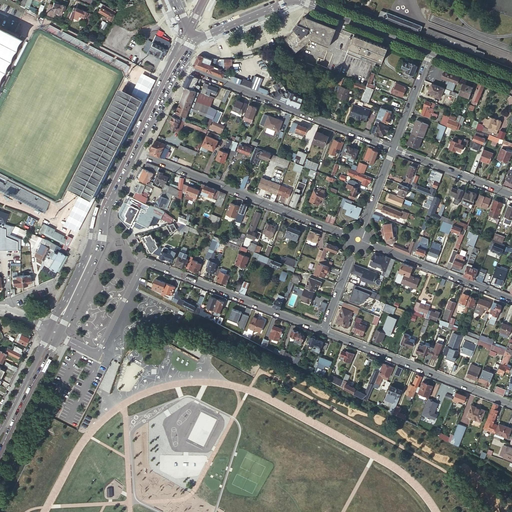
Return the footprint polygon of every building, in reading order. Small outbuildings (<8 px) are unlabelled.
[(54,2),(53,1),(51,7),(54,8),(51,14),(53,14),(54,11),(60,13),(61,11),(63,5),(59,4),(57,3),(57,2),(55,1),(54,1),(54,2)] [(102,4),(111,9),(112,6),(103,1),(101,4),(102,4)] [(107,16),(111,9),(102,4),(100,7),(97,11),(107,16)] [(79,21),(82,22),(86,12),(82,10),(81,10),(76,8),(75,8),(73,7),(71,12),(74,13),(72,17),(74,18),(75,17),(77,18),(78,16),(80,16),(81,16),(79,21)] [(380,11),(378,17),(425,35),(426,32),(420,30),(422,27),(380,11)] [(287,37),(286,38),(297,51),(312,39),(330,46),(337,28),(307,16),(302,18),(301,20),(298,25),(296,27),(295,28),(294,29),(293,30),(292,32),(291,32),(290,33),(288,35),(287,37)] [(47,29),(124,69),(127,63),(50,23),(47,29)] [(14,32),(0,25),(0,40),(14,48),(20,36),(14,32)] [(426,32),(425,35),(441,42),(444,35),(427,29),(426,32)] [(356,35),(354,34),(346,54),(348,55),(356,35)] [(388,48),(356,35),(348,55),(360,59),(361,57),(376,63),(381,65),(388,48)] [(444,35),(441,42),(483,58),(484,54),(475,50),(476,48),(444,35)] [(148,41),(143,51),(148,53),(147,55),(148,56),(149,54),(154,56),(153,56),(161,60),(169,44),(168,42),(156,36),(153,43),(148,41)] [(0,75),(14,48),(0,40),(0,75)] [(195,66),(223,77),(225,71),(214,66),(215,65),(210,63),(211,61),(212,59),(200,55),(199,55),(198,55),(194,63),(195,66)] [(235,77),(232,59),(230,59),(227,59),(220,59),(220,60),(222,61),(221,65),(224,65),(225,68),(227,69),(229,69),(231,80),(235,82),(235,77)] [(407,80),(413,82),(415,79),(412,78),(417,65),(412,63),(411,64),(404,61),(402,67),(405,68),(404,71),(410,73),(407,80)] [(311,70),(313,65),(306,62),(304,67),(311,70)] [(152,66),(146,63),(143,68),(150,72),(152,66)] [(371,84),(375,74),(371,72),(366,86),(372,88),(373,85),(371,84)] [(434,72),(430,82),(432,83),(436,84),(440,74),(434,72)] [(454,76),(445,72),(442,78),(457,84),(460,77),(455,75),(454,76)] [(186,79),(183,85),(197,91),(198,90),(200,86),(198,85),(201,79),(190,75),(187,76),(186,79)] [(235,82),(267,94),(268,90),(260,87),(263,79),(255,76),(252,83),(242,79),(241,79),(235,77),(235,82)] [(280,81),(277,83),(278,84),(283,93),(286,89),(284,86),(283,86),(280,81)] [(366,86),(353,81),(351,86),(364,91),(366,86)] [(395,88),(393,87),(391,92),(402,96),(406,87),(396,83),(395,88)] [(436,84),(432,83),(429,91),(430,91),(436,94),(436,95),(436,96),(440,97),(443,91),(444,87),(436,84)] [(472,87),(462,83),(459,93),(460,94),(469,97),(472,87)] [(484,85),(478,83),(476,88),(477,88),(471,104),(476,106),(484,85)] [(270,95),(279,99),(283,93),(278,84),(274,86),(276,91),(270,95)] [(195,103),(199,92),(197,91),(183,85),(184,91),(183,94),(182,97),(192,101),(195,103)] [(206,90),(205,93),(209,94),(210,91),(215,93),(217,89),(208,85),(206,90)] [(349,90),(340,86),(336,96),(345,100),(349,90)] [(368,102),(373,89),(372,88),(366,86),(364,91),(360,99),(368,102)] [(279,99),(299,107),(303,97),(294,94),(294,92),(294,90),(291,89),(289,90),(286,89),(283,93),(279,99)] [(90,199),(91,200),(143,99),(141,98),(126,91),(124,94),(118,105),(116,104),(110,116),(112,117),(103,135),(101,134),(95,146),(97,147),(87,165),(86,164),(79,176),(81,177),(74,191),(83,195),(90,199)] [(199,92),(195,103),(209,108),(213,97),(205,94),(201,93),(199,92)] [(188,111),(192,101),(182,97),(179,104),(176,113),(183,115),(186,117),(188,111)] [(243,102),(236,99),(230,112),(238,115),(239,112),(243,113),(247,104),(243,102)] [(435,103),(431,101),(431,103),(426,101),(424,105),(425,105),(422,113),(430,117),(435,103)] [(209,108),(195,103),(191,111),(205,117),(209,108)] [(257,107),(248,104),(246,110),(254,113),(257,107)] [(362,108),(354,105),(350,115),(361,120),(361,118),(366,120),(370,110),(362,107),(362,108)] [(209,107),(205,117),(213,119),(217,110),(209,107)] [(389,118),(391,111),(380,107),(378,113),(383,115),(383,114),(385,114),(383,120),(382,120),(382,118),(377,117),(375,121),(387,125),(388,122),(391,123),(392,123),(393,120),(392,119),(389,118)] [(213,119),(212,120),(213,121),(217,122),(222,112),(217,110),(213,119)] [(246,110),(243,118),(251,121),(254,113),(246,110)] [(449,118),(450,116),(445,114),(441,124),(446,126),(446,125),(449,118)] [(457,117),(450,115),(450,116),(449,118),(453,120),(458,122),(462,123),(465,117),(458,114),(457,117)] [(180,119),(172,115),(170,121),(173,122),(170,127),(180,131),(182,124),(178,122),(180,119)] [(282,121),(268,115),(264,126),(278,131),(282,121)] [(488,119),(486,119),(484,124),(486,125),(491,127),(491,126),(498,129),(501,122),(494,119),(494,118),(489,116),(488,119)] [(453,120),(449,118),(446,125),(450,127),(455,129),(458,122),(453,120)] [(416,120),(411,132),(423,137),(428,124),(416,120)] [(217,134),(220,135),(225,125),(217,122),(213,121),(210,129),(218,132),(217,134)] [(389,127),(378,123),(375,133),(379,134),(379,133),(382,134),(384,133),(386,130),(387,130),(389,127)] [(441,124),(439,123),(437,128),(440,129),(437,137),(441,139),(446,126),(441,124)] [(499,138),(503,139),(506,132),(500,130),(499,134),(481,127),(482,125),(478,123),(476,128),(486,132),(489,134),(499,138)] [(307,127),(297,124),(294,131),(293,134),(300,137),(301,135),(304,136),(305,133),(307,127)] [(323,133),(316,131),(312,141),(324,146),(328,136),(323,134),(323,133)] [(483,134),(476,131),(473,139),(483,143),(485,138),(482,137),(483,134)] [(423,137),(411,132),(407,143),(418,148),(423,137)] [(498,142),(499,138),(489,134),(488,138),(498,142)] [(218,140),(210,137),(207,136),(207,135),(202,145),(209,147),(208,149),(212,150),(213,149),(213,150),(218,140)] [(248,144),(251,137),(247,136),(245,140),(242,139),(241,142),(247,144),(248,144)] [(231,149),(234,141),(229,138),(225,147),(231,149)] [(458,142),(451,139),(449,143),(451,143),(450,147),(456,149),(456,148),(461,150),(463,147),(464,147),(466,144),(467,144),(469,140),(466,139),(465,140),(459,138),(458,142)] [(165,144),(155,140),(153,145),(151,149),(150,151),(151,153),(159,156),(164,146),(165,144)] [(248,144),(247,144),(246,147),(239,145),(237,149),(245,152),(244,154),(247,155),(248,155),(249,154),(250,154),(251,152),(250,152),(251,149),(252,150),(253,148),(251,147),(252,146),(251,146),(248,144)] [(178,148),(196,155),(198,152),(179,145),(178,148)] [(358,149),(346,145),(343,154),(349,156),(354,158),(358,149)] [(159,156),(164,158),(169,149),(164,146),(159,156)] [(269,157),(271,153),(258,149),(256,148),(255,147),(250,162),(257,165),(259,159),(262,159),(263,157),(268,159),(269,157)] [(380,151),(376,150),(369,147),(364,158),(368,160),(368,161),(376,164),(380,152),(380,151)] [(511,152),(501,148),(497,158),(508,162),(511,152)] [(228,152),(221,149),(220,149),(216,158),(224,161),(228,152)] [(483,149),(480,159),(489,162),(493,153),(483,149)] [(301,156),(298,163),(299,164),(302,165),(307,153),(298,150),(296,154),(301,156)] [(289,160),(275,155),(274,159),(273,161),(287,166),(289,160)] [(307,159),(304,166),(310,168),(315,170),(318,163),(307,159)] [(415,174),(418,168),(410,165),(406,175),(407,176),(414,178),(415,174)] [(140,172),(137,178),(143,180),(153,185),(154,182),(151,181),(153,177),(151,176),(153,172),(142,167),(140,172)] [(307,175),(314,177),(316,171),(315,170),(310,168),(307,175)] [(370,181),(372,177),(356,170),(350,168),(348,174),(357,177),(357,176),(363,179),(363,181),(364,182),(364,183),(367,185),(368,181),(370,181)] [(163,189),(167,191),(169,185),(165,183),(167,176),(162,174),(163,172),(158,170),(158,171),(154,181),(159,183),(159,182),(160,182),(160,184),(164,186),(163,189)] [(439,183),(443,174),(436,171),(433,178),(430,176),(429,179),(432,180),(439,183)] [(244,176),(240,188),(243,189),(248,178),(244,176)] [(167,191),(181,198),(182,191),(183,190),(182,190),(184,178),(180,177),(178,186),(178,189),(169,185),(167,191)] [(262,177),(258,186),(275,193),(276,193),(277,192),(280,185),(280,184),(262,177)] [(0,189),(44,212),(50,202),(7,180),(6,183),(0,179),(0,189)] [(434,197),(439,183),(432,180),(431,184),(432,186),(430,190),(415,184),(416,183),(412,182),(412,183),(410,187),(430,195),(434,197)] [(354,197),(358,187),(356,186),(349,183),(347,182),(345,186),(351,189),(349,195),(354,197)] [(152,189),(141,183),(140,183),(135,193),(133,197),(145,203),(148,198),(142,195),(143,193),(141,192),(142,190),(148,193),(149,191),(151,191),(152,189)] [(200,189),(184,183),(183,190),(182,191),(186,193),(185,199),(195,202),(197,197),(200,189)] [(402,185),(399,183),(397,188),(401,189),(399,193),(405,195),(406,194),(408,194),(409,191),(407,190),(408,187),(402,185)] [(220,190),(204,184),(201,193),(216,199),(220,190)] [(291,189),(280,185),(277,192),(286,196),(287,194),(289,195),(291,189)] [(298,192),(300,189),(296,187),(290,202),(291,202),(290,203),(291,204),(293,205),(294,205),(294,204),(296,204),(300,193),(298,192)] [(317,190),(314,189),(310,200),(319,204),(321,197),(323,197),(325,193),(323,193),(324,189),(318,187),(317,190)] [(457,191),(451,189),(450,193),(453,194),(453,196),(454,196),(454,197),(460,199),(463,192),(458,190),(457,191)] [(221,206),(226,193),(220,190),(216,199),(214,204),(221,206)] [(172,194),(163,191),(159,201),(158,200),(156,201),(155,204),(166,208),(172,194)] [(469,192),(465,191),(461,203),(469,206),(471,207),(477,193),(471,192),(471,193),(469,192)] [(398,196),(391,193),(388,200),(402,206),(404,199),(404,198),(398,196)] [(489,198),(479,194),(476,204),(487,208),(489,202),(487,201),(489,198)] [(83,195),(82,200),(87,203),(90,199),(83,195)] [(163,217),(165,211),(150,204),(149,205),(145,203),(133,197),(130,195),(125,205),(121,213),(121,215),(131,225),(134,220),(137,221),(143,210),(152,214),(153,213),(163,217)] [(351,203),(352,200),(343,197),(340,205),(347,208),(345,212),(358,216),(361,207),(351,203)] [(433,215),(433,216),(440,219),(441,215),(445,205),(442,204),(438,214),(435,213),(441,199),(435,197),(428,213),(433,215)] [(82,200),(80,200),(73,213),(75,213),(82,200)] [(87,203),(82,200),(75,213),(80,216),(84,207),(87,203)] [(492,210),(502,214),(506,204),(495,200),(491,211),(492,212),(492,210)] [(226,213),(236,217),(240,206),(230,202),(226,213)] [(247,204),(241,202),(240,206),(236,217),(235,220),(240,222),(247,204)] [(392,208),(384,205),(382,211),(400,217),(400,216),(405,218),(407,212),(403,210),(402,212),(392,208)] [(251,229),(254,230),(260,213),(255,211),(248,229),(250,230),(251,229)] [(332,224),(335,216),(328,213),(325,221),(332,224)] [(179,214),(178,221),(182,223),(186,225),(188,221),(188,220),(184,218),(185,217),(179,214)] [(218,224),(220,217),(210,214),(208,220),(218,224)] [(440,219),(453,224),(454,220),(441,215),(440,219)] [(28,217),(26,223),(32,225),(34,220),(28,217)] [(454,220),(453,224),(466,229),(466,228),(468,225),(454,220)] [(451,229),(452,225),(443,221),(441,225),(447,228),(447,229),(450,230),(451,229)] [(271,238),(275,227),(276,225),(271,224),(267,222),(264,230),(266,231),(265,234),(268,236),(268,237),(271,238)] [(176,229),(174,223),(166,225),(171,234),(176,229)] [(393,223),(384,224),(385,229),(383,229),(382,230),(382,234),(384,235),(385,234),(387,242),(389,243),(390,243),(391,243),(393,243),(394,242),(395,241),(393,223)] [(65,240),(62,238),(52,233),(53,232),(54,230),(43,224),(38,233),(63,245),(65,240)] [(466,229),(453,224),(452,225),(451,229),(460,232),(461,231),(462,231),(465,232),(466,229)] [(300,230),(288,225),(285,235),(297,239),(300,230)] [(259,239),(261,232),(258,230),(257,231),(254,230),(251,229),(250,230),(248,229),(245,236),(254,239),(255,238),(259,239)] [(320,233),(310,229),(307,237),(309,238),(308,242),(314,244),(316,244),(317,241),(320,233)] [(505,236),(496,232),(493,238),(503,242),(505,236)] [(146,241),(152,252),(158,246),(156,242),(157,241),(155,238),(154,238),(151,233),(148,235),(147,234),(142,237),(145,241),(146,241)] [(34,234),(31,240),(40,244),(34,256),(43,261),(42,264),(59,273),(68,256),(55,249),(55,250),(54,249),(57,245),(52,243),(49,248),(44,245),(46,240),(34,234)] [(214,247),(217,241),(218,237),(213,235),(210,244),(208,249),(207,253),(205,258),(209,260),(206,269),(214,272),(218,263),(218,264),(220,260),(221,257),(218,256),(217,259),(211,256),(213,249),(215,250),(216,247),(214,247)] [(242,241),(243,239),(238,237),(238,239),(230,236),(229,239),(237,242),(236,244),(240,246),(242,241)] [(414,247),(413,250),(425,254),(428,245),(420,242),(421,240),(421,239),(418,238),(414,247)] [(236,244),(231,242),(228,241),(227,241),(226,244),(227,245),(236,248),(235,251),(238,253),(239,249),(240,246),(236,244)] [(249,244),(247,249),(254,251),(257,244),(250,241),(249,244)] [(318,261),(331,266),(332,262),(323,258),(327,247),(336,251),(339,246),(326,241),(322,250),(318,261)] [(435,242),(433,241),(431,247),(429,254),(437,257),(440,247),(439,247),(440,244),(435,242)] [(392,247),(405,252),(407,248),(394,243),(393,245),(392,247)] [(501,256),(505,244),(501,243),(500,247),(496,245),(493,244),(491,249),(496,252),(496,253),(497,255),(501,256)] [(268,257),(272,245),(268,244),(264,255),(268,257)] [(409,249),(407,248),(405,252),(411,255),(413,250),(414,247),(410,245),(409,249)] [(168,258),(173,260),(176,251),(172,250),(171,253),(169,252),(169,251),(168,250),(168,249),(168,247),(165,246),(163,247),(163,248),(158,246),(152,252),(160,255),(160,256),(161,257),(164,259),(164,258),(168,259),(168,258)] [(456,255),(457,251),(453,250),(449,261),(453,263),(455,256),(456,255)] [(187,253),(180,251),(176,262),(180,264),(180,265),(185,267),(188,259),(186,258),(187,253)] [(238,253),(234,263),(245,267),(249,257),(238,253)] [(263,255),(259,253),(258,257),(257,259),(267,263),(267,262),(268,261),(262,259),(263,255)] [(385,274),(391,258),(386,256),(386,258),(374,253),(369,264),(376,267),(377,264),(383,266),(382,269),(384,270),(382,274),(384,275),(385,274)] [(190,255),(186,267),(198,272),(201,263),(193,260),(191,259),(192,257),(193,256),(190,255)] [(289,265),(293,266),(295,259),(286,256),(285,257),(284,261),(283,263),(289,265)] [(453,263),(451,266),(456,268),(457,266),(462,267),(463,263),(462,262),(464,259),(460,258),(455,256),(453,263)] [(281,262),(269,257),(268,261),(267,262),(279,267),(281,262)] [(395,259),(391,258),(385,274),(389,275),(395,259)] [(463,275),(474,279),(478,269),(472,266),(475,259),(473,258),(472,259),(470,258),(469,260),(463,275)] [(329,266),(319,262),(316,268),(317,269),(316,273),(320,275),(321,274),(325,275),(326,272),(327,271),(329,266)] [(395,280),(401,282),(402,279),(408,264),(402,262),(395,280)] [(373,281),(377,272),(353,264),(351,271),(360,275),(361,277),(360,279),(366,281),(366,280),(371,282),(373,281)] [(409,275),(413,266),(408,264),(402,279),(403,279),(402,283),(406,285),(407,283),(412,285),(411,287),(416,289),(419,279),(409,275)] [(497,265),(493,275),(496,276),(503,279),(507,270),(497,265)] [(25,275),(21,276),(22,286),(27,285),(27,283),(31,282),(34,282),(33,271),(24,272),(25,275)] [(216,280),(226,284),(230,275),(220,271),(218,275),(216,280)] [(287,273),(282,271),(279,278),(285,280),(287,273)] [(22,286),(21,276),(15,276),(15,273),(12,273),(14,287),(22,286)] [(297,275),(293,273),(290,281),(298,284),(299,280),(297,275)] [(309,277),(305,287),(315,291),(316,288),(317,286),(320,286),(321,282),(309,277)] [(156,279),(151,290),(160,295),(165,283),(156,279)] [(169,299),(172,301),(176,291),(177,288),(165,283),(160,295),(163,296),(165,292),(171,295),(169,299)] [(377,292),(354,284),(351,291),(353,291),(352,295),(350,300),(359,303),(364,301),(366,297),(369,296),(375,298),(377,292)] [(313,299),(316,291),(315,291),(305,287),(300,299),(302,301),(310,304),(312,298),(313,299)] [(188,309),(198,314),(200,309),(180,299),(179,301),(178,300),(180,296),(178,295),(179,293),(176,291),(172,301),(188,309)] [(397,291),(392,305),(395,306),(399,308),(404,293),(397,291)] [(463,292),(459,302),(465,304),(469,295),(463,292)] [(276,299),(273,306),(280,309),(285,296),(278,294),(277,299),(276,299)] [(470,295),(464,311),(466,312),(469,305),(475,307),(476,303),(474,303),(477,298),(470,295)] [(213,309),(217,299),(211,296),(207,306),(213,309)] [(491,303),(479,298),(476,306),(488,310),(491,303)] [(224,301),(217,299),(213,309),(220,312),(224,301)] [(326,309),(329,301),(324,299),(321,307),(326,309)] [(443,317),(450,320),(451,318),(457,302),(450,300),(443,317)] [(421,303),(416,301),(412,313),(422,317),(424,311),(427,313),(428,310),(427,309),(427,308),(424,306),(425,305),(421,303)] [(502,305),(493,302),(488,314),(488,316),(489,316),(491,313),(493,314),(491,317),(496,319),(502,305)] [(344,303),(336,323),(343,325),(342,326),(348,329),(350,324),(348,323),(349,321),(352,311),(358,313),(360,308),(344,303)] [(395,306),(392,305),(388,304),(386,310),(393,313),(395,306)] [(198,314),(209,319),(210,315),(206,314),(202,312),(203,309),(200,308),(200,309),(198,314)] [(427,313),(426,315),(437,319),(439,313),(429,309),(428,310),(427,313)] [(221,325),(223,318),(219,316),(218,319),(210,315),(209,319),(221,325)] [(264,321),(253,316),(249,327),(260,332),(264,321)] [(241,336),(246,324),(230,318),(229,320),(225,319),(223,326),(241,336)] [(449,323),(447,327),(452,329),(456,330),(460,321),(451,318),(450,320),(449,323)] [(359,323),(356,322),(352,330),(363,334),(366,326),(362,324),(362,323),(360,322),(359,323)] [(511,326),(502,323),(499,331),(500,331),(499,334),(508,337),(511,326)] [(282,329),(273,326),(268,338),(271,340),(271,338),(278,341),(282,329)] [(16,328),(14,330),(18,332),(19,332),(21,333),(17,341),(25,345),(30,335),(16,328)] [(378,341),(379,342),(380,340),(382,341),(386,330),(380,328),(379,330),(377,329),(373,339),(374,340),(374,341),(378,343),(378,341)] [(295,342),(301,344),(305,335),(299,333),(299,332),(293,329),(291,335),(296,337),(295,342)] [(466,331),(465,334),(470,335),(478,339),(480,336),(466,331)] [(404,332),(400,344),(408,347),(408,345),(413,347),(415,341),(414,341),(415,340),(410,338),(408,337),(409,334),(404,332)] [(459,339),(461,336),(453,333),(448,346),(457,350),(460,341),(459,340),(459,339)] [(487,342),(492,344),(493,340),(480,334),(480,336),(478,339),(482,340),(487,342)] [(320,352),(323,343),(318,341),(319,340),(311,336),(309,342),(313,344),(313,346),(315,347),(314,348),(313,348),(312,350),(316,351),(316,350),(320,352)] [(269,340),(263,338),(260,346),(266,348),(269,340)] [(472,351),(474,344),(465,341),(460,355),(466,357),(467,354),(470,355),(472,351)] [(427,355),(430,346),(431,344),(427,342),(426,344),(425,344),(425,343),(424,342),(423,344),(419,342),(417,349),(420,351),(421,351),(421,353),(427,355)] [(504,354),(506,349),(504,349),(495,345),(494,345),(492,344),(490,349),(504,354)] [(5,352),(18,359),(22,350),(15,346),(14,348),(13,350),(8,348),(5,352)] [(430,346),(427,355),(436,359),(440,350),(435,348),(430,346)] [(511,354),(506,349),(504,354),(503,355),(504,356),(498,372),(504,375),(506,370),(511,372),(511,371),(511,365),(511,366),(507,365),(511,354)] [(351,363),(355,354),(347,351),(346,352),(342,350),(339,358),(351,363)] [(284,351),(282,357),(290,361),(292,356),(292,355),(284,351)] [(332,361),(320,356),(314,372),(324,375),(326,371),(323,370),(325,365),(329,367),(332,361)] [(3,365),(15,372),(17,368),(5,361),(3,365)] [(393,367),(383,363),(380,370),(379,372),(378,375),(382,377),(387,380),(389,376),(389,377),(393,367)] [(481,368),(471,364),(466,376),(477,380),(481,368)] [(483,368),(479,381),(484,383),(484,384),(489,386),(494,373),(491,372),(491,371),(483,368)] [(340,386),(354,393),(355,389),(346,383),(350,375),(346,373),(343,380),(340,386)] [(328,380),(335,384),(338,378),(330,374),(328,380)] [(418,386),(422,376),(417,375),(413,384),(410,383),(406,393),(413,396),(416,390),(418,386)] [(354,393),(367,400),(375,382),(371,380),(366,391),(356,387),(355,389),(354,393)] [(382,387),(387,390),(390,382),(387,381),(384,386),(383,385),(382,387)] [(429,397),(433,386),(423,382),(421,387),(418,386),(416,390),(419,392),(419,393),(429,397)] [(394,410),(402,390),(391,385),(389,391),(397,395),(391,408),(394,410)] [(494,392),(504,396),(506,390),(496,386),(494,392)] [(466,396),(456,392),(453,400),(463,404),(466,396)] [(428,398),(422,414),(434,418),(436,414),(434,413),(438,403),(432,401),(433,400),(428,398)] [(487,421),(486,421),(483,428),(495,433),(498,425),(493,423),(491,423),(497,409),(499,405),(493,403),(491,407),(492,407),(487,421)] [(485,410),(471,405),(467,416),(480,421),(485,410)] [(393,411),(393,413),(405,419),(406,417),(398,412),(394,410),(393,411)] [(466,426),(458,423),(454,434),(452,438),(451,443),(458,446),(466,426)] [(495,433),(494,435),(503,438),(504,436),(508,437),(511,428),(499,423),(498,425),(495,433)] [(511,447),(503,445),(500,455),(504,457),(511,460),(511,447)]
